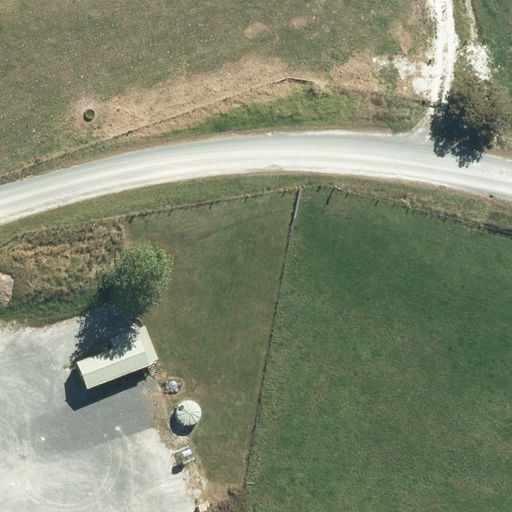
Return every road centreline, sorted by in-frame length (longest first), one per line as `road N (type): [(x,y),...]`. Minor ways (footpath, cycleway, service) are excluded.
road 1 (unclassified): [(511,182),(410,163),(271,157),(131,172),(0,211)]
road 2 (track): [(410,163),(441,104),(445,0)]
